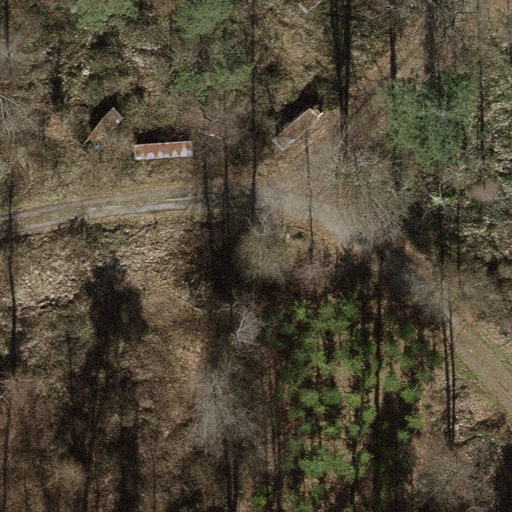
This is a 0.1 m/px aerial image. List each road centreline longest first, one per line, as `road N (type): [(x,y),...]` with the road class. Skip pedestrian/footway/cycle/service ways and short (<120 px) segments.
road 1 (track): [(0,220),(298,203)]
road 2 (track): [(511,404),(427,296),(298,203)]
road 3 (track): [(298,203),(474,0)]
